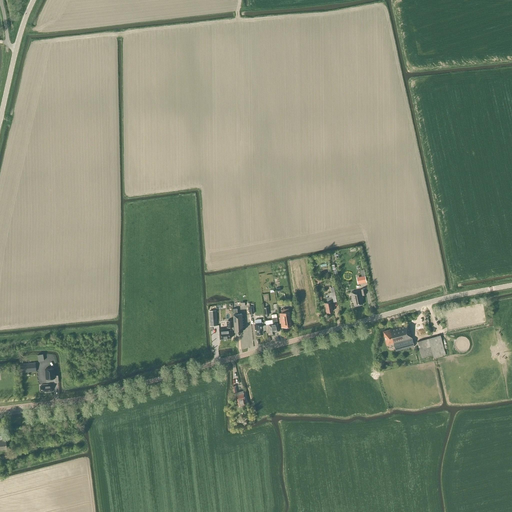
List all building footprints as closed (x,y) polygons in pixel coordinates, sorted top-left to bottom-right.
[(356,277),(358,284),(366,281),(363,269),(360,270),(361,275),(356,277)] [(362,295),(366,294),(365,288),(361,289),(361,290),(350,292),(352,301),(354,301),(355,306),(363,304),(362,299),(363,299),(362,295)] [(327,297),(328,302),(325,303),(327,312),(333,311),(331,302),(333,301),(332,296),(327,297)] [(238,332),(238,333),(240,333),(240,331),(243,331),(243,329),(245,329),(244,315),(241,316),(241,313),(241,312),(241,308),(240,302),(233,303),(233,302),(232,302),(233,313),(234,313),(234,314),(233,314),(234,332),(238,332)] [(281,309),(282,312),(279,313),(280,317),(279,317),(280,323),(281,322),(281,327),(291,326),(289,308),(281,309)] [(271,315),(272,318),(273,324),(265,325),(266,330),(266,332),(270,332),(270,333),(275,333),(274,331),(279,331),(277,317),(276,314),(271,315)] [(226,321),(227,328),(219,329),(220,339),(231,338),(230,330),(233,329),(232,320),(226,321)] [(409,328),(408,324),(407,320),(400,322),(401,326),(383,331),(387,344),(390,343),(391,345),(393,344),(395,351),(414,346),(409,328)] [(263,325),(262,322),(254,323),(255,330),(256,330),(257,335),(263,334),(262,330),(266,330),(265,325),(263,325)] [(417,341),(421,358),(433,354),(434,356),(445,353),(440,335),(417,341)] [(25,357),(26,364),(21,364),(22,372),(36,371),(36,363),(38,362),(38,356),(25,357)] [(45,369),(46,379),(55,378),(54,368),(45,369)] [(42,386),(40,386),(40,392),(46,391),(46,392),(52,392),(51,384),(42,385),(42,386)] [(236,401),(237,401),(238,406),(246,404),(243,391),(234,393),(236,401)]
